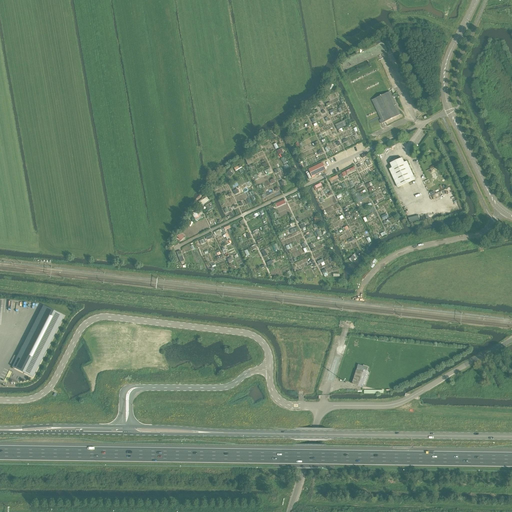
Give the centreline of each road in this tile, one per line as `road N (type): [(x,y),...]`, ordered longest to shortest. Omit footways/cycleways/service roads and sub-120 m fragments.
road 1 (motorway): [(511,459),(0,452)]
road 2 (unclassified): [(0,399),(44,392),(80,329),(104,316),(252,335),(266,347),(269,370)]
road 3 (secondary): [(511,437),(210,433)]
road 4 (tertiary): [(500,208),(444,94),(447,61),(476,0)]
road 5 (unclassified): [(320,406),(403,401),(511,339)]
road 6 (unclassified): [(127,427),(127,395),(135,387),(224,387),(269,370)]
